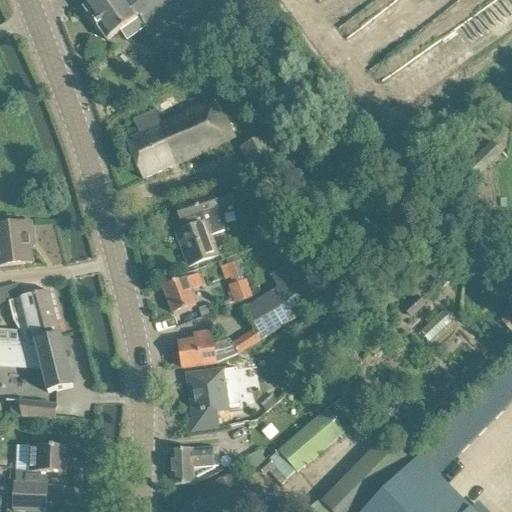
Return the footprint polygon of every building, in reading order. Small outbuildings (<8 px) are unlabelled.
[(155,12),(172,0),(95,0),(84,9),(107,41),(120,32),(128,42),(128,41),(146,28),(152,36),(165,26),(165,25),(164,26),(155,12)] [(143,180),(235,138),(219,101),(161,128),(154,111),(150,113),(151,113),(133,121),(140,135),(126,141),(143,180)] [(281,163),(269,136),(239,149),(251,176),(281,163)] [(491,141),(465,166),(478,179),(504,154),(491,141)] [(225,232),(217,211),(234,205),(228,190),(178,206),(182,221),(181,222),(182,225),(182,228),(182,230),(182,233),(182,236),(184,241),(181,242),(190,266),(216,256),(209,238),(225,232)] [(466,206),(458,213),(468,223),(475,216),(466,206)] [(0,267),(32,264),(29,238),(34,237),(32,223),(0,227),(0,267)] [(280,230),(252,241),(256,250),(284,240),(280,230)] [(240,261),(226,266),(233,285),(247,280),(240,261)] [(318,305),(292,263),(270,276),(279,291),(245,312),(256,330),(232,345),(230,341),(213,345),(211,334),(195,336),(196,342),(179,344),(183,369),(217,364),(238,356),(262,339),(318,305)] [(197,306),(192,292),(203,287),(198,274),(181,281),(163,288),(173,315),(197,306)] [(442,276),(435,282),(444,291),(451,284),(442,276)] [(50,292),(9,302),(14,322),(21,334),(32,331),(34,342),(35,342),(36,342),(48,339),(50,346),(60,343),(59,337),(60,336),(50,292)] [(418,297),(403,311),(412,320),(427,307),(418,297)] [(444,311),(420,332),(430,344),(454,323),(444,311)] [(511,314),(503,323),(511,332),(511,314)] [(0,343),(0,362),(41,366),(48,394),(54,393),(73,388),(60,336),(59,337),(60,343),(50,346),(48,339),(36,342),(35,342),(35,344),(27,346),(0,343)] [(208,374),(188,377),(193,412),(190,417),(192,432),(212,430),(220,429),(217,412),(230,411),(242,409),(237,370),(225,372),(208,374)] [(511,381),(504,374),(487,390),(506,409),(511,403),(511,381)] [(487,390),(470,407),(489,426),(506,409),(487,390)] [(272,396),(262,405),(268,413),(279,404),(272,396)] [(56,406),(20,403),(23,419),(55,422),(56,406)] [(470,407),(453,424),(472,443),(489,426),(470,407)] [(297,474),(346,434),(328,413),(280,454),(297,474)] [(453,424),(436,441),(455,460),(472,443),(453,424)] [(367,511),(413,467),(385,438),(308,511),(367,511)] [(436,441),(419,458),(420,459),(422,461),(437,477),(455,460),(436,441)] [(61,487),(61,475),(67,475),(67,464),(70,464),(71,446),(51,446),(51,449),(33,448),(31,473),(16,472),(14,511),(16,511),(46,511),(48,486),(61,487)] [(192,470),(219,469),(218,450),(171,452),(172,487),(192,487),(192,470)] [(472,511),(437,477),(422,461),(420,459),(413,467),(367,511),(472,511)] [(265,479),(276,470),(270,462),(259,471),(265,479)] [(201,503),(186,511),(244,511),(223,480),(214,486),(197,498),(201,503)]
